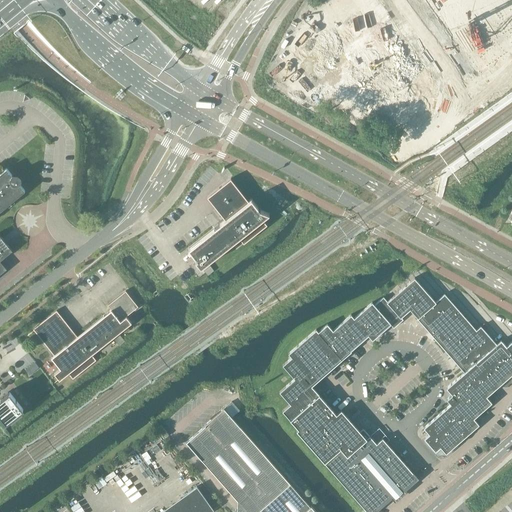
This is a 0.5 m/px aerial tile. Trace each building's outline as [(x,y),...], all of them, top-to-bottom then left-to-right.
[(511,0),(426,0),(479,74),(511,49),(511,0)] [(398,45),(404,54),(412,48),(406,39),(398,45)] [(21,177),(19,175),(18,174),(16,174),(14,174),(12,175),(6,168),(0,173),(0,274),(6,269),(0,262),(0,260),(12,251),(1,238),(0,239),(0,211),(3,209),(4,210),(19,198),(18,197),(25,191),(19,184),(21,182),(21,181),(21,179),(21,177)] [(260,210),(251,199),(249,201),(231,178),(207,197),(225,220),(188,249),(197,260),(195,261),(200,268),(239,238),(243,243),(267,225),(262,219),(269,214),(260,210)] [(414,278),(387,302),(401,317),(410,310),(417,318),(464,373),(446,388),(456,400),(423,428),(429,434),(424,439),(435,452),(440,447),(446,454),(479,425),(473,419),(491,403),(486,397),(511,374),(511,341),(506,347),(501,341),(496,345),(481,326),(476,330),(444,294),(435,302),(414,278)] [(91,355),(131,323),(126,316),(138,307),(126,291),(107,305),(111,310),(77,337),(56,310),(40,323),(32,329),(40,338),(53,355),(53,356),(51,358),(59,369),(53,374),(59,380),(68,373),(72,379),(96,360),(92,355),(91,355)] [(401,317),(387,302),(383,297),(374,304),(372,302),(354,318),(351,314),(333,330),(327,324),(318,332),(316,329),(288,353),(291,357),(282,365),(295,378),(279,392),(290,404),(282,411),(298,429),(296,431),(367,511),(374,511),(393,496),(396,500),(404,493),(403,491),(418,479),(382,438),(376,444),(363,428),(360,431),(341,410),(336,414),(311,386),(351,352),(351,351),(368,336),(372,340),(390,325),(393,328),(403,320),(401,317)] [(1,417),(5,422),(5,423),(23,409),(8,392),(0,398),(0,399),(0,416),(1,418),(1,417)] [(252,511),(315,511),(291,484),(225,408),(205,425),(206,425),(186,443),(239,503),(246,504),(252,511)] [(210,511),(214,510),(197,487),(161,511),(210,511)]
